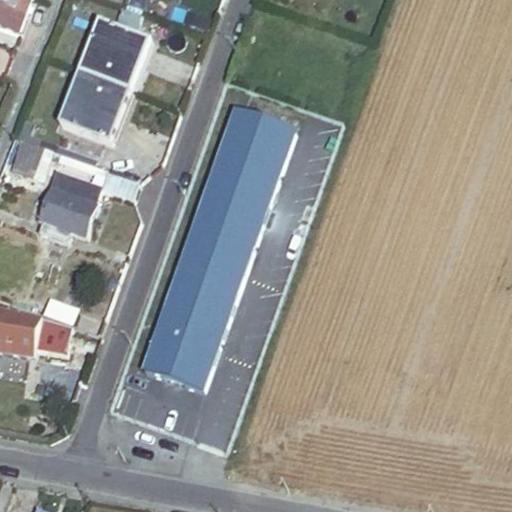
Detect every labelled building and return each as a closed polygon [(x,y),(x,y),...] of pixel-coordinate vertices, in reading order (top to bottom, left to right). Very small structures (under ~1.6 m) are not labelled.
[(0,0),(0,33),(20,41),(34,6),(16,0),(0,0)] [(146,20),(125,13),(119,29),(140,37),(146,20)] [(104,28),(85,79),(136,98),(155,46),(104,28)] [(136,98),(85,79),(66,131),(117,149),(136,98)] [(285,134),(226,113),(132,374),(191,395),(285,134)] [(48,156),(24,148),(14,178),(38,186),(48,156)] [(75,183),(55,177),(38,229),(47,232),(43,243),(68,251),(72,240),(92,246),(103,211),(70,200),(75,183)] [(109,194),(107,198),(137,208),(143,190),(113,181),(109,194)] [(75,183),(70,200),(103,211),(107,198),(109,194),(75,183)] [(0,304),(0,317),(75,335),(76,334),(10,316),(12,309),(0,304)] [(70,359),(75,335),(0,317),(0,363),(33,371),(37,351),(70,359)] [(68,375),(59,401),(72,405),(81,380),(68,375)]
